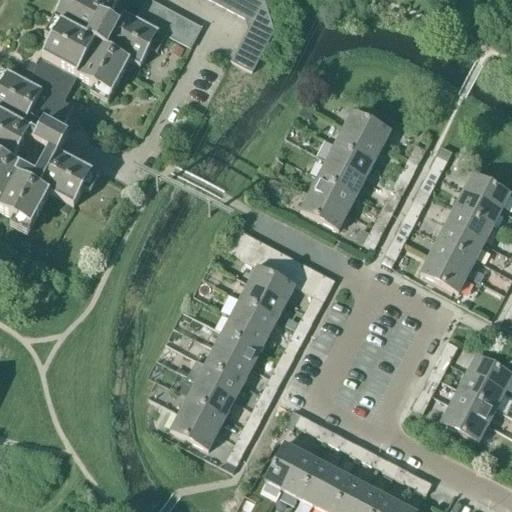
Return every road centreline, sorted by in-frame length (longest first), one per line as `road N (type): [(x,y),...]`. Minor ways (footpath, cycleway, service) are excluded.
road 1 (residential): [(376,437),(434,316),(375,286)]
road 2 (residential): [(376,437),(318,407),(375,286)]
road 3 (residential): [(511,506),(376,437)]
road 4 (residential): [(375,286),(250,222)]
